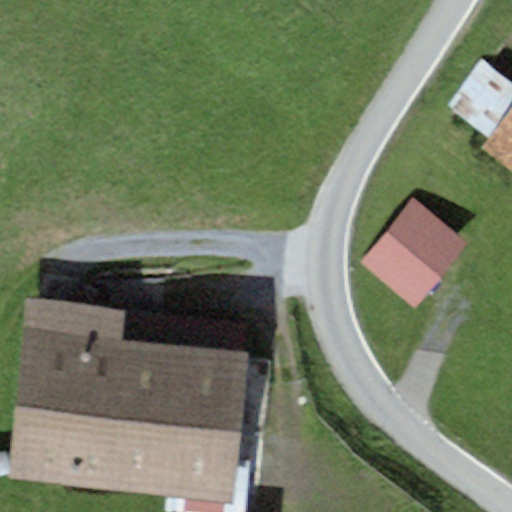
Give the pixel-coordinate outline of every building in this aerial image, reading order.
[(511,107),(483,149),(511,169),(511,107)] [(414,199),(360,263),(415,309),(469,245),(414,199)] [(126,310),(28,300),(9,478),(178,496),(233,502),(237,462),(249,352),(245,351),(123,338),(126,310)] [(248,324),(126,310),(123,338),(245,351),(248,324)] [(233,502),(178,496),(176,511),(246,511),(251,463),(237,462),(233,502)]
